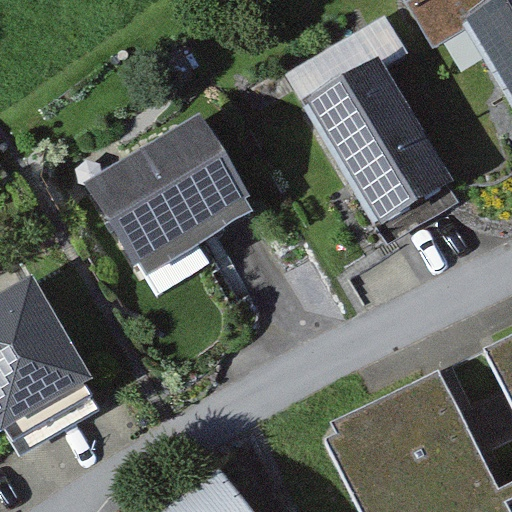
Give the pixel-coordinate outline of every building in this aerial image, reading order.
[(511,0),(505,0),(473,22),(511,81),(511,0)] [(389,64),(318,110),(398,235),(470,190),(389,64)] [(199,126),(83,197),(139,288),(255,217),(199,126)] [(0,419),(18,449),(113,390),(47,283),(0,311),(0,419)] [(511,345),(480,362),(511,423),(511,345)] [(317,443),(352,511),(499,511),(433,384),(317,443)] [(254,511),(232,482),(191,511),(254,511)]
